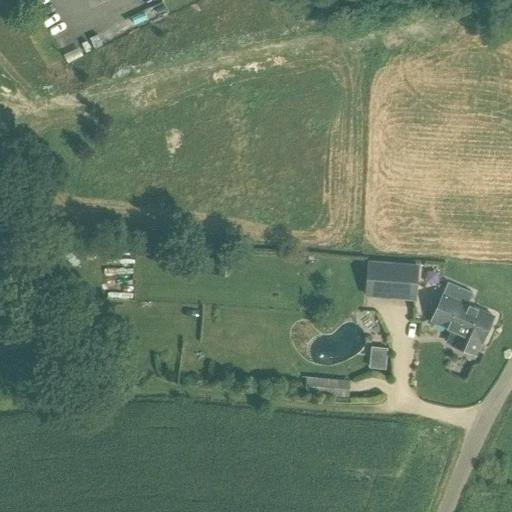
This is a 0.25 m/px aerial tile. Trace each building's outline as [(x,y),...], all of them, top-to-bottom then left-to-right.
[(416,301),(418,268),(418,265),(367,261),(364,297),(416,301)] [(431,322),(456,333),(468,306),(473,295),(448,283),(431,322)] [(468,306),(456,333),(451,346),(474,356),(479,344),(481,344),(493,317),(468,306)] [(373,340),(376,362),(392,360),(390,338),(373,340)] [(331,379),(306,376),(304,393),(330,395),(331,379)]
